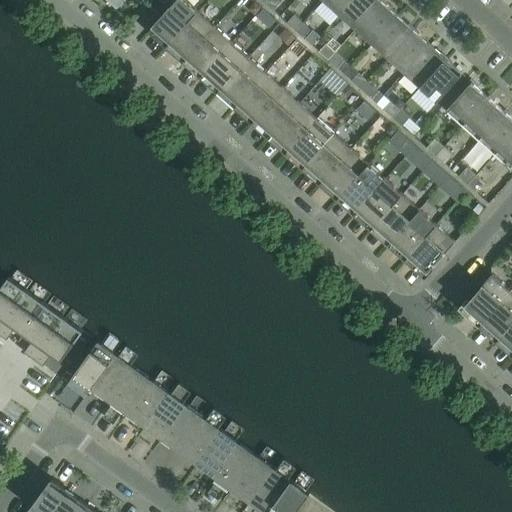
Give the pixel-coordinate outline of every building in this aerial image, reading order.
[(108,0),(117,8),(124,0),(108,0)] [(167,46),(199,10),(187,0),(175,0),(149,30),(167,46)] [(281,0),(265,0),(264,1),(273,9),(281,0)] [(324,0),(340,14),(352,0),(324,0)] [(356,28),(381,0),(352,0),(340,14),(356,28)] [(372,43),(398,14),(382,0),(381,0),(356,28),(372,43)] [(150,20),(157,11),(149,4),(142,12),(150,20)] [(184,61),(216,25),(199,10),(167,46),(184,61)] [(297,30),(305,21),(295,12),(287,21),(297,30)] [(388,57),(414,28),(398,14),(372,43),(388,57)] [(313,29),(305,21),(297,30),(305,38),(313,29)] [(201,76),(233,40),(216,25),(184,61),(201,76)] [(296,37),(286,28),(279,35),(289,45),(296,37)] [(405,72),(430,43),(414,28),(388,57),(405,72)] [(296,37),(288,46),(296,54),(304,45),(296,37)] [(218,92),(250,55),(233,40),(201,76),(218,92)] [(327,41),(319,50),(329,59),(337,50),(327,41)] [(420,86),(446,57),(430,43),(405,72),(420,86)] [(343,55),(337,50),(329,59),(335,64),(343,55)] [(322,61),(313,53),(305,62),(313,70),(322,61)] [(235,107),(267,71),(250,55),(218,92),(235,107)] [(463,72),(446,57),(420,86),(437,101),(463,72)] [(252,122),(284,86),(267,71),(235,107),(252,122)] [(361,87),(369,79),(360,71),(352,80),(361,87)] [(379,87),(369,79),(361,87),(371,96),(379,87)] [(463,124),(489,96),(472,81),(447,109),(463,124)] [(269,137),(301,101),(284,86),(252,122),(269,137)] [(480,139),(505,110),(489,96),(463,124),(480,139)] [(392,99),(384,108),(393,116),(401,107),(392,99)] [(286,152),(318,116),(301,101),(269,137),(286,152)] [(411,116),(401,107),(393,116),(403,125),(411,116)] [(496,153),(511,134),(511,116),(505,110),(480,139),(496,153)] [(303,168),(335,132),(318,116),(286,152),(303,168)] [(320,183),(352,147),(335,132),(303,168),(320,183)] [(511,134),(496,153),(511,167),(511,134)] [(436,155),(444,146),(435,138),(427,147),(436,155)] [(454,154),(444,146),(436,155),(446,163),(454,154)] [(337,198),(369,162),(352,147),(320,183),(337,198)] [(354,214),(386,178),(369,162),(337,198),(354,214)] [(469,184),(476,175),(468,167),(460,176),(469,184)] [(450,175),(442,183),(449,189),(456,181),(450,175)] [(486,183),(476,175),(469,184),(478,192),(486,183)] [(371,229),(403,193),(386,178),(354,214),(371,229)] [(388,244),(420,208),(403,193),(371,229),(388,244)] [(405,259),(437,223),(420,208),(388,244),(405,259)] [(447,251),(456,240),(437,223),(405,259),(425,277),(435,267),(432,265),(447,251)] [(479,325),(511,289),(493,272),(483,283),(470,299),(468,297),(459,307),(479,325)] [(0,328),(28,290),(9,276),(0,287),(0,328)] [(496,341),(511,322),(511,289),(479,325),(496,341)] [(25,332),(46,303),(28,290),(0,328),(0,333),(7,339),(16,326),(25,332)] [(34,358),(64,316),(46,303),(25,332),(33,339),(24,351),(34,358)] [(62,359),(83,330),(64,316),(34,358),(43,365),(52,352),(62,359)] [(511,354),(511,322),(496,341),(511,354)] [(99,340),(98,341),(74,374),(92,387),(117,353),(99,340)] [(109,400),(134,365),(117,353),(92,387),(109,400)] [(127,413),(152,378),(134,365),(109,400),(127,413)] [(144,425),(169,391),(152,378),(127,413),(144,425)] [(162,438),(187,403),(169,391),(144,425),(162,438)] [(179,451),(204,416),(187,403),(162,438),(179,451)] [(197,463),(222,428),(204,416),(179,451),(197,463)] [(214,476),(239,441),(222,428),(197,463),(214,476)] [(232,489),(257,454),(239,441),(214,476),(232,489)] [(249,501),(275,466),(257,454),(232,489),(249,501)] [(264,511),(268,511),(292,479),(275,466),(249,501),(264,511)] [(37,511),(38,511),(54,511),(70,490),(52,477),(27,511),(37,511)] [(295,511),(309,494),(310,492),(292,479),(268,511),(295,511)] [(81,511),(88,503),(70,490),(54,511),(81,511)] [(100,511),(88,503),(81,511),(100,511)]
